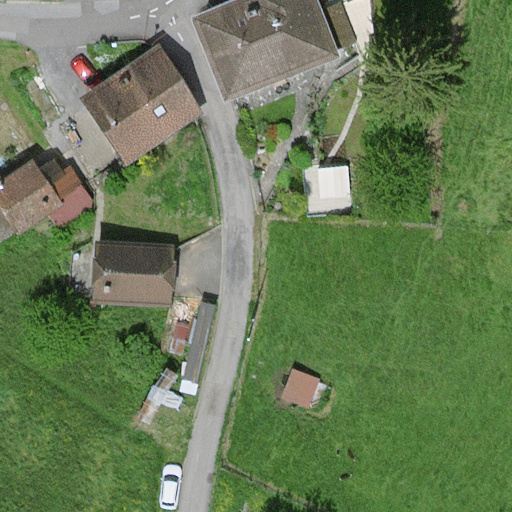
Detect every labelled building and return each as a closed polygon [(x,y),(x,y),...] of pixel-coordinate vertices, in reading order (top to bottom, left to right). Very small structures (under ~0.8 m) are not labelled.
[(333,55),(310,0),(215,0),(189,11),(225,95),(333,55)] [(155,42),(74,96),(119,161),(196,115),(155,42)] [(46,150),(0,179),(0,242),(84,195),(46,150)] [(91,243),(86,299),(167,309),(170,250),(91,243)] [(218,306),(202,302),(179,390),(198,396),(218,306)] [(321,378),(293,368),(281,398),(312,410),(321,378)]
